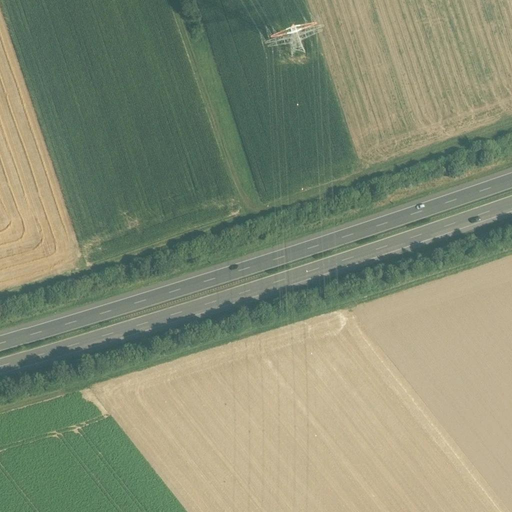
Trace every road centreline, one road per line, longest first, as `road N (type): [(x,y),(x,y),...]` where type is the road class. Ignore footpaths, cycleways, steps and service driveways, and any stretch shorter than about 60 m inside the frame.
road 1 (track): [(0,294),(511,123)]
road 2 (motorway): [(0,367),(511,199)]
road 3 (motorway): [(511,177),(0,343)]
road 4 (track): [(0,417),(511,261)]
road 5 (track): [(243,216),(174,0)]
